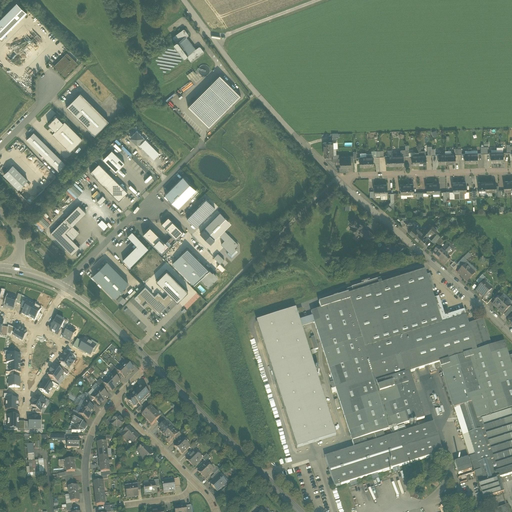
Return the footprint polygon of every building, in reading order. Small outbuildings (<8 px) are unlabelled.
[(27,12),(16,2),(0,18),(0,37),(1,38),(27,12)] [(172,37),(175,41),(176,41),(178,41),(188,54),(187,56),(190,61),(192,61),(204,52),(204,51),(200,46),(199,46),(196,48),(187,36),(188,35),(188,33),(185,28),(183,28),(172,36),(172,37)] [(185,58),(187,56),(188,54),(178,41),(176,41),(175,41),(174,43),(173,44),(183,57),(185,58)] [(77,63),(70,57),(68,59),(64,55),(54,65),(64,75),(77,63)] [(193,70),(186,75),(189,79),(196,75),(193,70)] [(240,96),(219,75),(187,106),(208,127),(240,96)] [(80,92),(66,106),(94,135),(108,120),(80,92)] [(0,132),(20,112),(10,103),(6,103),(6,99),(5,98),(1,98),(1,94),(0,93),(0,132)] [(53,129),(55,130),(55,131),(63,122),(56,115),(48,123),(51,126),(50,127),(52,130),(53,129)] [(65,121),(63,122),(55,131),(55,130),(52,133),(70,151),(82,138),(65,121)] [(138,142),(143,137),(137,131),(130,137),(137,143),(138,142)] [(65,164),(33,132),(26,139),(58,171),(65,164)] [(159,153),(145,139),(140,144),(139,145),(154,159),(159,153)] [(23,151),(27,155),(31,152),(27,147),(23,151)] [(124,163),(111,150),(103,159),(116,171),(124,163)] [(445,154),(445,163),(455,163),(455,155),(455,154),(454,154),(451,154),(445,154)] [(392,155),(392,156),(393,165),(403,165),(403,156),(403,155),(401,155),(392,155)] [(341,162),(341,168),(346,168),(346,167),(350,167),(350,162),(350,158),(341,158),(341,162)] [(90,172),(111,193),(120,184),(99,163),(90,172)] [(12,165),(4,174),(18,188),(27,179),(12,165)] [(136,171),(149,185),(154,180),(142,166),(136,171)] [(183,176),(176,183),(189,196),(195,189),(196,189),(183,176)] [(74,182),(73,183),(82,192),(83,190),(74,182)] [(495,182),(485,182),(485,191),(492,191),(495,191),(495,186),(495,182)] [(73,183),(68,188),(77,197),(82,192),(73,183)] [(189,196),(176,183),(165,194),(178,207),(188,196),(189,196)] [(119,200),(127,191),(120,184),(111,193),(119,200)] [(77,197),(68,188),(65,192),(74,200),(77,197)] [(189,196),(188,196),(191,199),(198,192),(195,189),(189,196)] [(67,194),(59,203),(61,205),(69,197),(67,194)] [(105,198),(103,195),(97,201),(100,203),(105,198)] [(206,199),(201,204),(210,213),(215,208),(206,199)] [(196,227),(210,213),(201,204),(187,218),(196,227)] [(78,205),(64,219),(72,226),(86,212),(78,205)] [(220,213),(215,217),(226,227),(230,223),(220,213)] [(38,217),(35,221),(43,230),(45,228),(41,224),(43,222),(38,217)] [(161,224),(165,228),(172,221),(168,217),(161,224)] [(226,228),(226,227),(215,217),(200,233),(210,243),(219,235),(224,230),(226,228)] [(358,232),(362,236),(366,232),(366,231),(364,229),(363,229),(362,231),(360,229),(361,228),(364,225),(358,219),(357,220),(354,218),(353,219),(352,219),(349,221),(350,223),(349,224),(352,226),(350,229),(356,234),(358,232)] [(79,247),(72,240),(65,233),(72,226),(64,219),(50,233),(72,254),(79,247)] [(183,231),(172,221),(165,228),(172,235),(176,238),(183,231)] [(406,225),(410,229),(414,225),(409,221),(406,225)] [(408,231),(418,241),(428,230),(425,228),(422,232),(414,225),(410,229),(408,231)] [(65,233),(72,240),(79,233),(72,226),(65,233)] [(160,237),(150,226),(143,234),(153,244),(160,237)] [(426,236),(431,231),(429,228),(428,230),(418,241),(423,246),(427,242),(426,242),(429,239),(426,236)] [(238,244),(224,230),(219,235),(224,240),(221,243),(227,249),(231,254),(236,249),(234,248),(236,246),(238,244)] [(362,236),(368,241),(373,235),(368,230),(366,231),(366,232),(362,236)] [(136,245),(134,248),(122,259),(130,266),(148,248),(132,231),(127,236),(135,243),(136,245)] [(431,240),(433,243),(439,237),(437,234),(431,240)] [(172,235),(165,242),(169,245),(176,238),(172,235)] [(162,252),(169,245),(165,242),(160,237),(153,244),(162,252)] [(386,248),(390,251),(390,250),(398,256),(403,250),(396,244),(394,246),(390,243),(386,248)] [(433,254),(439,260),(449,248),(447,246),(446,246),(446,245),(441,251),(438,248),(433,254)] [(231,254),(227,249),(226,253),(231,258),(238,251),(238,247),(236,246),(234,248),(236,249),(231,254)] [(209,269),(187,248),(172,263),(194,285),(201,277),(209,269)] [(451,250),(449,248),(439,260),(444,265),(450,259),(448,257),(446,256),(451,251),(451,250)] [(395,259),(398,256),(390,250),(390,251),(389,252),(388,253),(395,259)] [(218,253),(213,257),(220,264),(224,259),(218,253)] [(468,253),(462,259),(465,261),(471,256),(468,253)] [(462,259),(457,265),(461,269),(465,265),(466,265),(467,263),(465,261),(462,259)] [(128,283),(107,261),(92,275),(114,297),(122,289),(128,283)] [(467,263),(466,265),(475,273),(477,271),(468,263),(467,263)] [(225,269),(219,264),(217,267),(222,272),(225,269)] [(457,274),(467,282),(466,281),(474,273),(474,274),(475,273),(466,265),(465,265),(461,269),(457,274)] [(216,276),(209,269),(201,277),(208,284),(216,276)] [(168,293),(174,299),(177,302),(188,291),(166,270),(156,281),(168,293)] [(434,300),(431,290),(426,276),(425,271),(401,279),(391,282),(389,276),(368,283),(368,282),(363,283),(363,284),(346,290),(348,294),(319,304),(321,309),(311,312),(312,317),(314,323),(332,379),(333,383),(335,388),(352,442),(379,433),(406,425),(424,419),(409,372),(439,363),(467,449),(474,473),(478,485),(480,489),(483,500),(504,493),(499,478),(511,473),(511,355),(509,357),(504,342),(491,346),(483,319),(468,324),(464,311),(445,317),(439,298),(434,300)] [(399,273),(389,276),(391,282),(401,279),(399,273)] [(466,281),(467,282),(474,274),(474,273),(466,281)] [(476,283),(478,285),(484,278),(482,276),(476,283)] [(478,285),(480,287),(484,283),(485,284),(487,282),(488,281),(484,278),(478,285)] [(490,288),(485,284),(484,283),(480,287),(476,291),(479,294),(478,295),(481,297),(482,296),(484,298),(486,295),(487,296),(490,293),(489,293),(487,291),(490,288)] [(145,287),(134,298),(144,307),(148,304),(153,309),(158,314),(174,299),(168,293),(164,298),(158,293),(154,296),(145,287)] [(493,298),(495,300),(501,294),(499,292),(493,298)] [(125,298),(121,294),(117,299),(121,303),(125,299),(125,298)] [(13,310),(15,303),(17,299),(16,299),(8,296),(5,307),(13,310)] [(492,305),(497,310),(505,302),(501,297),(500,297),(492,305)] [(27,317),(34,305),(25,300),(22,305),(21,308),(24,310),(22,314),(27,317)] [(508,304),(505,302),(497,310),(502,315),(510,307),(508,304)] [(36,320),(39,314),(42,309),(34,305),(27,317),(35,321),(36,320)] [(296,309),(256,321),(297,448),(336,436),(301,327),(299,321),(296,309)] [(312,317),(299,321),(301,327),(314,323),(312,317)] [(51,327),(50,330),(53,332),(53,331),(55,332),(54,333),(57,335),(61,329),(64,322),(58,319),(57,318),(56,319),(55,321),(53,320),(50,326),(51,327)] [(12,333),(14,334),(17,330),(8,326),(8,328),(7,334),(11,336),(12,333)] [(76,332),(69,327),(65,333),(63,338),(70,342),(76,332)] [(18,328),(17,330),(14,334),(13,337),(22,342),(27,333),(18,328)] [(79,350),(83,343),(77,339),(73,346),(79,350)] [(92,344),(84,340),(83,343),(79,350),(90,356),(93,352),(94,352),(98,346),(93,343),(92,344)] [(70,352),(68,355),(75,361),(77,358),(70,352)] [(75,361),(68,355),(65,354),(62,359),(61,359),(59,362),(61,363),(66,367),(69,368),(71,364),(72,365),(75,361)] [(7,363),(9,364),(20,364),(20,355),(13,355),(7,355),(7,363)] [(126,362),(128,364),(130,362),(123,356),(121,358),(125,362),(126,362)] [(125,362),(121,366),(129,374),(134,370),(132,368),(128,364),(126,362),(125,362)] [(9,364),(9,373),(13,373),(20,373),(20,364),(9,364)] [(125,379),(129,374),(121,366),(117,371),(119,373),(125,379)] [(57,382),(64,373),(60,370),(55,367),(53,369),(52,369),(50,372),(50,373),(48,375),(57,382)] [(113,367),(111,369),(117,375),(119,373),(117,371),(113,367)] [(115,377),(117,375),(111,369),(108,371),(110,373),(112,375),(115,377)] [(112,375),(108,379),(116,387),(121,383),(115,377),(112,375)] [(20,379),(16,379),(9,379),(9,388),(20,388),(20,379)] [(112,392),(116,387),(108,379),(104,383),(103,384),(106,386),(112,392)] [(98,382),(98,383),(104,388),(106,386),(103,384),(104,383),(100,380),(98,382)] [(41,386),(38,390),(42,392),(48,395),(53,387),(51,385),(44,381),(41,386)] [(105,389),(104,388),(98,383),(96,385),(100,389),(102,391),(105,389)] [(92,390),(95,393),(104,401),(108,396),(102,391),(100,389),(96,385),(92,389),(92,390)] [(131,397),(132,397),(138,403),(139,405),(143,401),(149,396),(141,387),(131,397)] [(275,419),(280,418),(271,391),(267,393),(275,419)] [(99,405),(104,401),(95,393),(91,397),(94,400),(99,405)] [(18,399),(13,399),(6,399),(6,400),(6,410),(18,410),(18,407),(19,407),(19,395),(18,395),(18,399)] [(74,404),(78,407),(81,401),(83,402),(85,399),(86,397),(84,395),(79,397),(74,404)] [(33,403),(31,405),(31,406),(37,409),(39,411),(40,410),(41,410),(46,402),(43,401),(38,398),(36,397),(34,400),(34,399),(32,402),(33,403)] [(133,408),(138,403),(132,397),(127,402),(133,408)] [(78,407),(82,409),(91,414),(94,409),(88,405),(85,403),(83,402),(81,401),(78,407)] [(149,403),(143,408),(146,411),(150,407),(152,406),(149,403)] [(142,416),(147,421),(155,412),(150,407),(146,411),(142,416)] [(88,420),(91,414),(82,409),(79,414),(81,416),(88,420)] [(155,412),(160,417),(162,415),(165,418),(165,417),(158,410),(155,412)] [(160,417),(155,412),(147,421),(152,425),(156,421),(160,417)] [(156,421),(159,424),(165,418),(162,415),(160,417),(156,421)] [(18,429),(19,422),(19,416),(8,416),(8,429),(18,429)] [(117,427),(118,429),(125,422),(118,416),(114,420),(110,423),(110,424),(115,429),(117,427)] [(105,423),(108,426),(110,424),(110,423),(114,420),(111,417),(105,423)] [(33,418),(29,418),(29,423),(29,429),(40,429),(41,418),(37,418),(33,418)] [(80,433),(80,432),(81,432),(82,431),(83,431),(83,430),(84,431),(87,426),(83,424),(80,422),(74,418),(74,419),(71,423),(70,427),(69,427),(67,432),(67,433),(72,433),(79,433),(80,433)] [(168,424),(171,428),(173,426),(167,420),(167,421),(164,423),(167,425),(168,424)] [(160,432),(164,436),(171,428),(168,424),(167,425),(164,423),(161,426),(159,428),(161,431),(160,432)] [(408,431),(397,435),(407,464),(436,455),(443,453),(433,423),(428,425),(408,431)] [(408,431),(406,425),(379,433),(381,440),(397,435),(408,431)] [(129,438),(133,443),(139,437),(129,427),(125,430),(121,435),(120,435),(124,440),(127,437),(129,438)] [(166,440),(169,443),(175,438),(178,435),(171,428),(164,436),(167,439),(166,440)] [(379,433),(352,442),(354,449),(381,440),(379,433)] [(378,474),(392,469),(399,467),(407,464),(397,435),(381,440),(354,449),(325,458),(334,488),(349,483),(356,481),(371,476),(378,474)] [(174,447),(182,455),(189,448),(190,447),(182,439),(181,440),(174,447)] [(67,448),(79,448),(79,440),(71,440),(67,440),(67,442),(67,448)] [(97,443),(98,451),(107,450),(106,442),(97,443)] [(137,451),(146,461),(153,454),(143,444),(137,451)] [(98,451),(99,458),(108,457),(107,450),(98,451)] [(190,464),(193,467),(198,462),(202,459),(203,458),(199,453),(198,454),(195,451),(193,453),(192,454),(186,460),(190,464)] [(99,458),(100,465),(108,464),(108,461),(108,457),(99,458)] [(152,462),(156,466),(161,462),(157,458),(152,462)] [(471,471),(468,458),(454,463),(458,475),(471,471)] [(29,467),(30,473),(39,473),(38,460),(28,461),(29,467)] [(66,473),(72,472),(75,472),(73,460),(65,461),(66,465),(66,469),(66,473)] [(201,475),(204,479),(210,473),(211,473),(212,472),(213,470),(210,467),(206,463),(202,467),(198,471),(201,475)] [(109,472),(108,464),(100,465),(101,473),(106,472),(109,472)] [(221,474),(218,471),(214,475),(211,478),(214,481),(219,476),(220,476),(221,474)] [(470,492),(478,489),(476,486),(478,485),(474,473),(462,477),(463,482),(467,481),(470,492)] [(220,476),(226,483),(228,481),(221,474),(220,476)] [(211,485),(217,492),(223,486),(222,485),(224,482),(219,476),(214,481),(212,482),(214,483),(211,485)] [(163,486),(163,493),(172,492),(172,491),(175,491),(175,487),(174,480),(162,481),(162,485),(162,486),(163,486)] [(94,482),(95,494),(103,493),(103,490),(103,485),(102,485),(102,482),(94,482)] [(143,485),(144,495),(156,493),(155,487),(155,483),(154,483),(143,485)] [(125,488),(127,498),(138,496),(137,490),(137,485),(136,485),(131,486),(132,487),(125,488)] [(78,490),(78,487),(77,487),(77,486),(68,487),(69,495),(77,494),(77,490),(78,490)] [(104,497),(103,493),(95,494),(96,506),(104,505),(104,501),(104,497)] [(78,494),(77,494),(69,495),(65,495),(66,505),(71,504),(71,503),(79,502),(78,494)]
